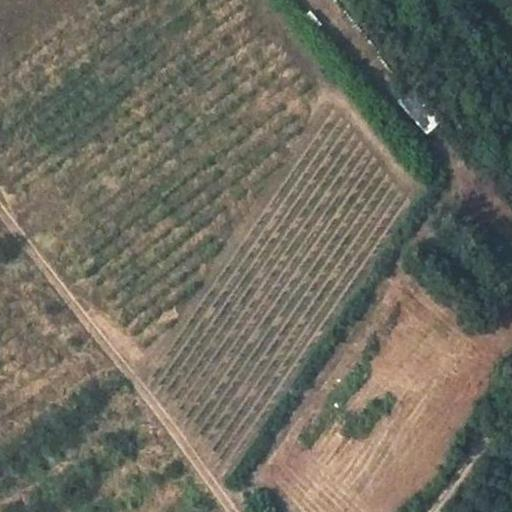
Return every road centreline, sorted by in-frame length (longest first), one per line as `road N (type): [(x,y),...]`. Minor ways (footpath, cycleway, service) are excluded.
road 1 (track): [(237,511),(0,207)]
road 2 (track): [(433,511),(511,399)]
